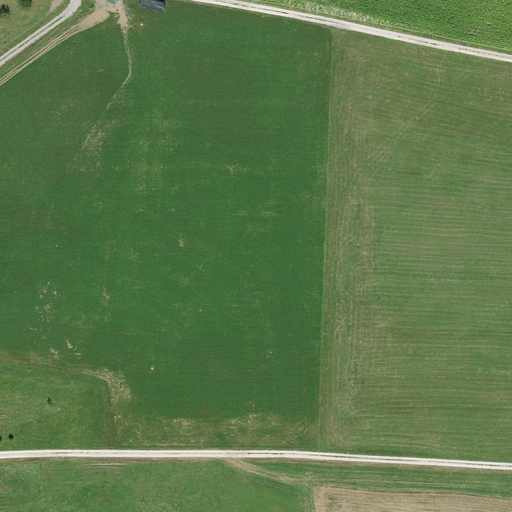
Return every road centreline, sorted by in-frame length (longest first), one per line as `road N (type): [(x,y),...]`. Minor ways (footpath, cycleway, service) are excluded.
road 1 (track): [(511,466),(0,455)]
road 2 (track): [(211,0),(511,58)]
